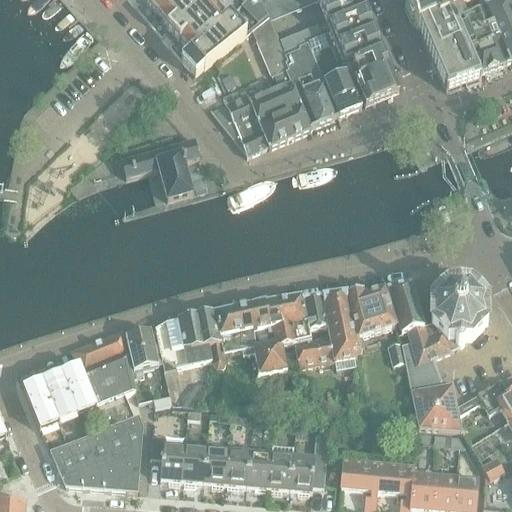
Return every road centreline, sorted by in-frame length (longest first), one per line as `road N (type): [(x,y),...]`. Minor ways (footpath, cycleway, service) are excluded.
road 1 (residential): [(490,254),(197,303),(13,361),(0,383)]
road 2 (residential): [(433,112),(238,173),(89,0)]
road 3 (tertiary): [(490,254),(433,112)]
road 4 (residential): [(0,383),(59,511)]
road 5 (tertiary): [(380,0),(433,112)]
